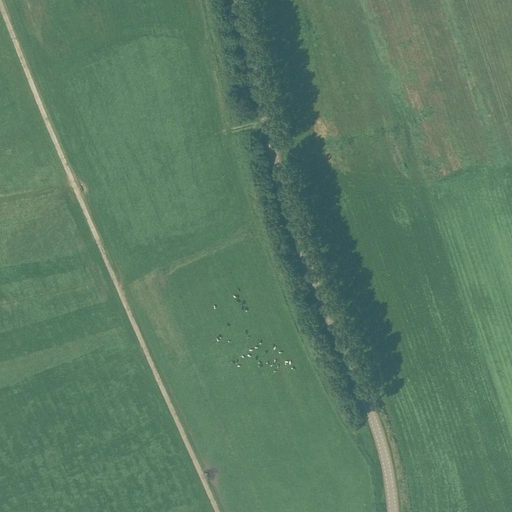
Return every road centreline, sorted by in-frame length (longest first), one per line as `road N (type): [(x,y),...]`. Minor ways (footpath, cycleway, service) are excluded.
road 1 (track): [(216,511),(0,4)]
road 2 (tertiary): [(393,511),(380,441),(289,214),(235,0)]
